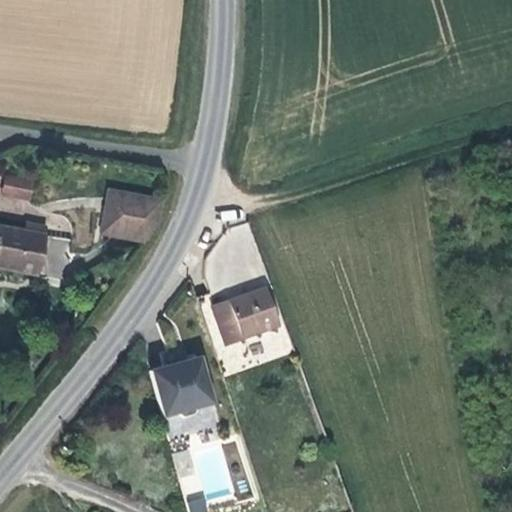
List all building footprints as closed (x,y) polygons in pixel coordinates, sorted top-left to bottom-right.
[(5,172),(1,194),(30,200),(35,178),(5,172)] [(108,190),(99,233),(141,242),(154,223),(160,200),(108,190)] [(0,266),(36,274),(45,227),(24,223),(23,230),(0,225),(0,266)] [(264,288),(210,307),(223,345),(277,325),(264,288)] [(163,368),(163,366),(147,370),(159,416),(172,412),(181,415),(191,413),(197,405),(209,402),(197,356),(182,361),(182,363),(163,368)] [(203,511),(207,511),(205,503),(233,496),(221,444),(190,451),(190,449),(173,453),(186,511),(203,511)]
